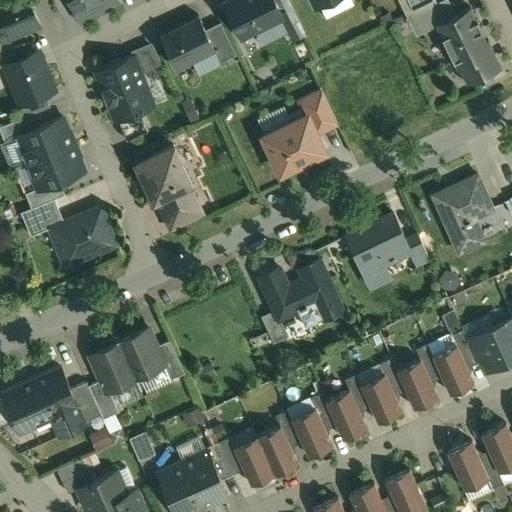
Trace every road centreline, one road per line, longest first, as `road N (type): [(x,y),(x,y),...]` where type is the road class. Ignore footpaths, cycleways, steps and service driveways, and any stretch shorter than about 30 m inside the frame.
road 1 (residential): [(155,274),(511,108)]
road 2 (residential): [(155,274),(68,51),(176,0)]
road 3 (residential): [(511,385),(250,511)]
road 4 (residential): [(0,343),(155,274)]
